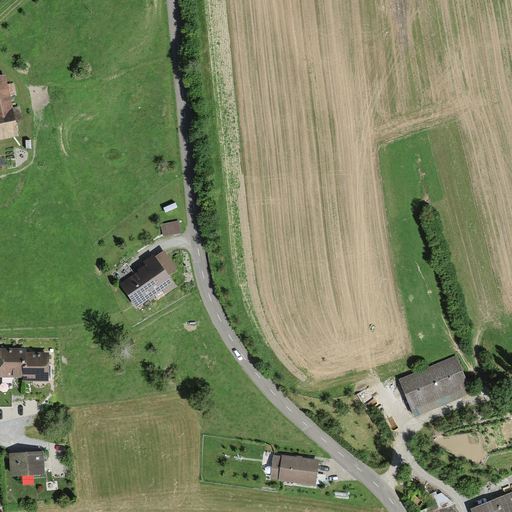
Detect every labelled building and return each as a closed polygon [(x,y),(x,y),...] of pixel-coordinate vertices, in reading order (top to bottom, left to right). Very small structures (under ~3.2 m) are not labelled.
[(0,137),(14,135),(9,108),(11,107),(2,73),(0,73),(0,137)] [(181,229),(177,216),(167,219),(171,233),(181,229)] [(172,280),(152,252),(145,256),(152,266),(144,272),(141,268),(135,273),(123,257),(110,266),(134,298),(149,287),(154,294),(172,280)] [(24,345),(0,345),(0,371),(21,371),(21,376),(46,376),(45,348),(24,349),(24,345)] [(408,404),(412,413),(470,388),(455,351),(396,376),(402,388),(396,391),(400,400),(404,399),(402,394),(404,393),(407,400),(400,403),(402,407),(408,404)] [(40,449),(9,452),(11,474),(42,471),(40,449)] [(317,459),(272,452),(270,461),(280,462),(278,477),(313,482),(317,459)] [(467,510),(467,511),(510,511),(503,495),(467,510)]
